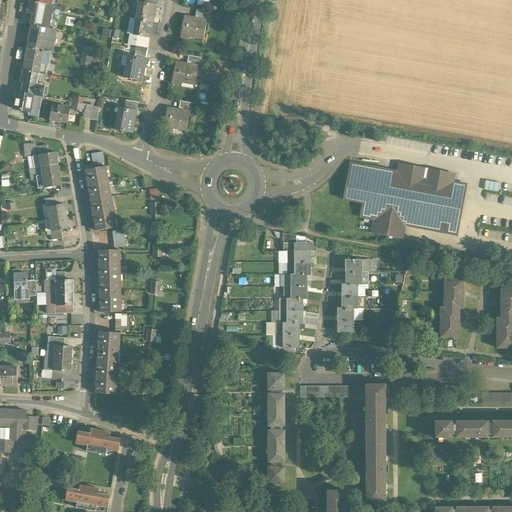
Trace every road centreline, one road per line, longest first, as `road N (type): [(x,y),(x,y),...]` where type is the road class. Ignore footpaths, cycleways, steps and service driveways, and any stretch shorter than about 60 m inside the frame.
road 1 (secondary): [(161,511),(222,205)]
road 2 (residential): [(466,368),(315,354),(311,368),(325,378),(451,375)]
road 3 (secondary): [(230,163),(257,0)]
road 4 (residential): [(139,160),(170,0)]
road 5 (residential): [(90,254),(81,412)]
road 6 (residential): [(81,412),(130,433),(115,511)]
